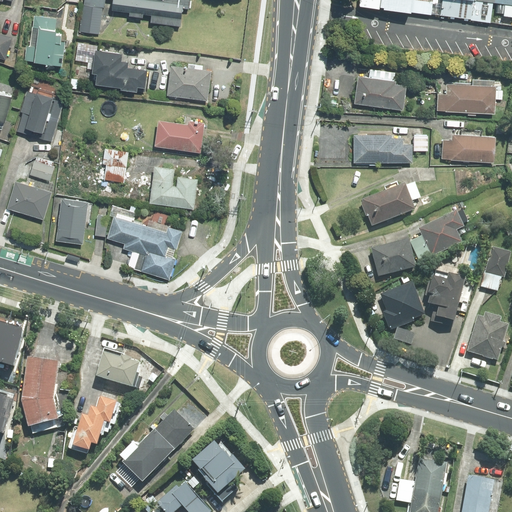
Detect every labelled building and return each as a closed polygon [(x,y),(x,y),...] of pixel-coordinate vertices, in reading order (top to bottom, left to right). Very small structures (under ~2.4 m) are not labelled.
[(190,9),(190,0),(85,0),(81,31),(102,33),(104,12),(152,16),(151,22),(182,25),(183,8),(190,9)] [(511,0),(360,0),(360,4),(511,24),(511,0)] [(57,18),(35,15),(31,47),(27,46),(25,60),(62,65),(65,42),(61,41),(62,35),(57,34),(58,31),(55,30),(57,18)] [(0,57),(5,59),(12,38),(0,33),(0,57)] [(97,51),(98,46),(78,43),(76,60),(88,62),(87,68),(92,69),(92,74),(97,75),(96,85),(121,88),(121,91),(137,93),(138,88),(145,89),(148,70),(128,68),(129,63),(121,62),(122,54),(97,51)] [(207,101),(211,71),(171,66),(167,95),(207,101)] [(369,76),(358,75),(354,102),(403,108),(406,85),(392,83),(394,73),(370,69),(369,76)] [(52,142),(64,103),(54,100),(58,84),(30,76),(20,112),(23,113),(18,130),(32,134),(33,129),(44,132),(42,139),(52,142)] [(446,92),(438,92),(437,110),(494,112),(496,79),(473,79),(473,84),(446,83),(446,92)] [(0,121),(6,123),(14,95),(0,91),(0,121)] [(158,121),(155,147),(200,153),(205,124),(189,122),(188,125),(158,121)] [(452,139),(443,139),(441,157),(493,161),(495,136),(453,133),(452,139)] [(391,134),(354,134),(354,161),(412,161),(412,143),(402,143),(402,137),(391,137),(391,134)] [(414,135),(414,150),(427,150),(427,135),(414,135)] [(128,153),(105,150),(103,164),(106,165),(104,180),(124,183),(128,153)] [(54,166),(34,161),(30,176),(50,181),(54,166)] [(194,209),(198,180),(178,177),(177,187),(173,187),(175,169),(154,167),(149,204),(194,209)] [(52,191),(16,181),(9,208),(45,218),(52,191)] [(411,201),(420,198),(414,183),(405,186),(411,201)] [(404,185),(363,201),(363,203),(361,204),(366,217),(368,216),(372,226),(414,209),(411,201),(405,186),(404,185)] [(90,200),(62,197),(57,241),(84,244),(90,200)] [(456,211),(419,229),(423,236),(431,253),(432,255),(461,241),(456,230),(463,226),(456,211)] [(108,214),(97,214),(96,236),(106,237),(108,214)] [(177,249),(182,232),(149,222),(147,227),(113,217),(107,239),(125,244),(124,249),(133,252),(129,266),(169,279),(175,259),(165,256),(168,246),(177,249)] [(410,241),(419,259),(431,253),(423,236),(410,241)] [(371,249),(378,276),(415,267),(408,240),(371,249)] [(492,248),(481,287),(498,291),(502,277),(504,278),(511,253),(492,248)] [(439,306),(436,316),(453,321),(464,279),(449,275),(447,281),(432,277),(428,293),(431,294),(429,303),(439,306)] [(382,312),(389,330),(414,321),(412,319),(424,314),(412,283),(380,295),(386,311),(382,312)] [(484,318),(477,316),(467,352),(498,360),(508,325),(499,322),(500,317),(485,313),(484,318)] [(0,320),(0,353),(9,324),(0,320)] [(9,324),(0,353),(0,360),(13,364),(24,328),(9,324)] [(395,339),(411,344),(414,334),(398,329),(395,339)] [(103,351),(96,375),(139,388),(143,377),(138,376),(139,373),(136,372),(138,362),(130,360),(131,357),(121,354),(120,356),(103,351)] [(58,361),(28,357),(22,400),(29,425),(31,424),(33,433),(60,426),(53,398),(58,361)] [(0,391),(0,431),(3,433),(14,396),(0,391)] [(75,426),(68,447),(88,453),(91,442),(97,444),(100,433),(104,434),(104,431),(108,432),(111,423),(114,424),(120,403),(116,402),(116,400),(101,396),(97,407),(91,406),(88,416),(82,414),(78,427),(75,426)] [(152,432),(171,451),(194,429),(175,410),(168,416),(164,412),(160,417),(163,420),(152,432)] [(124,459),(123,461),(125,463),(117,471),(132,486),(140,478),(142,480),(171,451),(152,432),(138,446),(133,441),(120,455),(124,459)] [(214,442),(192,461),(205,476),(202,479),(222,502),(238,488),(231,481),(244,470),(232,457),(229,459),(214,442)] [(419,458),(414,488),(441,492),(447,462),(419,458)] [(488,511),(494,480),(468,475),(460,511),(488,511)] [(410,503),(414,482),(400,479),(396,500),(410,503)] [(176,486),(157,503),(164,511),(210,511),(185,483),(179,489),(176,486)] [(438,511),(441,492),(414,488),(409,511),(438,511)]
